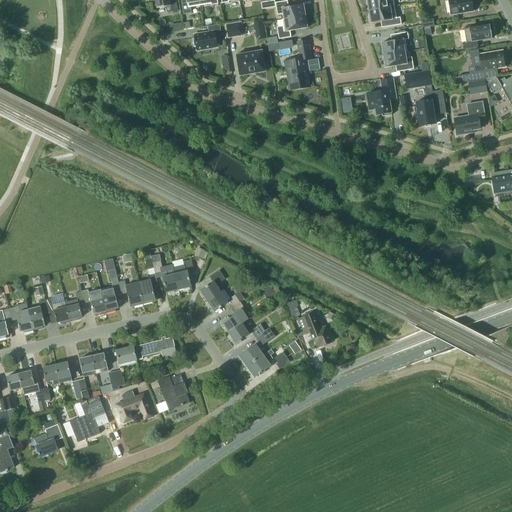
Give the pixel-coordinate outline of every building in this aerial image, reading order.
[(171,12),(178,11),(176,0),(153,0),(154,0),(156,0),(157,8),(170,6),(171,12)] [(366,0),(369,11),(394,6),(393,0),(366,0)] [(447,0),(450,15),(473,11),(473,7),(475,6),(473,0),(447,0)] [(283,14),(284,19),(305,15),(302,4),(288,7),(287,1),(275,3),(277,15),(283,14)] [(396,18),(394,6),(369,11),(371,23),(385,21),(387,27),(401,24),(400,17),(396,18)] [(305,15),(284,19),(282,20),(283,26),(277,27),(279,39),(291,37),(290,31),(307,28),(305,15)] [(262,19),(253,20),(255,34),(264,33),(262,19)] [(433,19),(421,21),(422,27),(434,25),(433,19)] [(225,24),(227,39),(244,36),(241,22),(225,24)] [(466,42),(462,43),(463,49),(478,47),(477,41),(492,38),(489,24),(484,25),(483,23),(476,24),(476,27),(464,29),(466,42)] [(194,35),(194,39),(192,39),(194,47),(196,46),(196,51),(217,47),(216,37),(222,36),(220,24),(208,26),(209,32),(194,35)] [(381,43),(384,56),(405,52),(407,52),(405,40),(408,39),(407,32),(395,34),(396,40),(381,43)] [(293,48),(292,40),(280,42),(281,50),(293,48)] [(289,91),(289,90),(309,87),(304,59),(312,58),(312,59),(309,40),(309,41),(297,43),(300,60),(284,62),(284,61),(283,61),(285,73),(287,72),(288,79),(286,80),(288,92),(289,91)] [(239,76),(265,72),(262,51),(236,55),(239,76)] [(469,74),(457,76),(459,83),(498,76),(497,70),(494,71),(494,68),(505,67),(504,63),(506,62),(505,55),(503,55),(502,51),(479,55),(480,65),(475,66),(475,71),(469,72),(469,74)] [(405,52),(384,56),(386,67),(400,65),(401,71),(414,69),(412,62),(406,63),(405,52)] [(434,92),(430,72),(406,76),(408,89),(425,87),(428,101),(417,103),(418,111),(415,111),(417,120),(420,119),(421,127),(437,124),(435,112),(446,110),(443,91),(434,92)] [(509,102),(511,107),(511,88),(511,89),(504,78),(498,81),(497,79),(487,84),(492,92),(501,87),(509,101),(509,102)] [(368,102),(369,110),(375,109),(376,115),(382,114),(382,116),(392,115),(391,112),(389,100),(396,99),(393,79),(381,81),(382,91),(373,93),(374,101),(368,102)] [(487,92),(485,79),(468,82),(470,95),(487,92)] [(489,107),(498,102),(494,95),(488,99),(489,107)] [(469,116),(454,119),(457,135),(472,132),(471,130),(480,129),(478,119),(485,118),(482,102),(467,104),(469,116)] [(511,174),(492,178),(494,191),(509,189),(509,191),(511,190),(511,174)] [(192,255),(205,260),(209,252),(196,246),(192,255)] [(133,262),(131,254),(123,256),(125,263),(133,262)] [(152,300),(155,299),(153,287),(158,286),(155,274),(153,262),(152,259),(145,260),(150,280),(138,282),(143,304),(152,302),(152,300)] [(191,286),(188,272),(194,271),(192,259),(183,261),(184,264),(173,267),(175,274),(179,289),(191,286)] [(119,308),(116,296),(122,294),(119,282),(117,275),(116,275),(115,269),(109,271),(111,277),(110,277),(115,295),(103,298),(107,313),(116,311),(116,309),(119,308)] [(222,292),(221,291),(217,285),(226,279),(220,270),(209,277),(212,282),(200,290),(207,301),(222,292)] [(179,289),(175,274),(162,277),(166,292),(179,289)] [(119,282),(122,294),(127,293),(130,305),(133,304),(134,307),(143,304),(138,282),(126,285),(125,281),(119,282)] [(34,288),(36,296),(44,294),(42,286),(34,288)] [(245,299),(240,292),(230,298),(224,289),(221,291),(222,292),(207,301),(215,312),(227,303),(230,309),(240,302),(245,299)] [(96,295),(97,299),(91,301),(88,290),(83,291),(86,303),(91,302),(93,314),(96,313),(97,315),(107,313),(103,298),(102,294),(96,295)] [(79,318),(82,317),(79,304),(86,303),(83,291),(76,292),(77,299),(65,302),(70,322),(79,319),(79,318)] [(48,312),(54,311),(57,323),(60,322),(61,324),(70,322),(65,302),(53,304),(52,298),(45,300),(48,312)] [(43,328),(43,326),(45,326),(42,314),(48,312),(45,300),(39,301),(40,306),(29,308),(34,330),(43,328)] [(287,303),(292,318),(299,315),(296,306),(297,305),(295,300),(287,303)] [(242,323),(245,321),(249,319),(244,312),(246,311),(240,302),(230,309),(233,314),(221,322),(229,333),(243,324),(242,323)] [(18,319),(20,332),(23,331),(24,333),(34,330),(29,308),(20,310),(19,306),(8,309),(11,321),(18,319)] [(0,338),(6,337),(6,335),(9,334),(6,322),(11,321),(8,309),(0,310),(0,338)] [(323,347),(331,344),(328,336),(329,335),(326,326),(323,327),(322,322),(320,322),(316,312),(298,318),(305,335),(310,333),(313,340),(315,340),(318,347),(322,345),(323,347)] [(249,334),(248,333),(243,324),(229,333),(236,344),(249,334)] [(250,331),(255,337),(265,330),(261,324),(250,331)] [(240,355),(247,367),(263,356),(263,355),(258,348),(275,336),(269,328),(265,330),(255,337),(259,342),(240,355)] [(134,347),(137,360),(143,359),(142,356),(161,352),(163,359),(177,356),(173,338),(134,347)] [(137,360),(134,347),(134,346),(116,350),(119,365),(120,364),(121,367),(137,363),(136,361),(137,360)] [(271,349),(263,355),(263,356),(247,367),(255,377),(270,366),(268,362),(273,358),(270,355),(274,353),(271,349)] [(276,364),(279,369),(290,361),(283,352),(274,358),(278,362),(276,364)] [(104,353),(91,356),(96,374),(108,371),(104,353)] [(96,374),(91,356),(79,359),(84,377),(96,374)] [(68,362),(55,365),(60,383),(72,380),(71,376),(68,362)] [(53,380),(54,385),(60,383),(55,365),(43,368),(46,381),(53,380)] [(120,370),(115,371),(118,386),(125,384),(124,380),(123,381),(120,370)] [(31,371),(19,374),(23,387),(22,387),(24,394),(36,391),(39,402),(46,400),(43,389),(39,389),(37,380),(34,381),(31,371)] [(108,373),(113,390),(119,389),(118,386),(115,371),(108,373)] [(23,387),(19,374),(7,377),(10,390),(22,387),(23,387)] [(185,382),(184,382),(181,375),(182,374),(170,378),(170,376),(157,381),(169,411),(190,403),(186,393),(189,392),(188,392),(186,393),(182,383),(185,382)] [(406,400),(424,384),(417,376),(398,391),(406,400)] [(84,378),(78,380),(81,391),(87,390),(84,378)] [(81,391),(78,380),(72,381),(76,400),(82,398),(81,391)] [(48,387),(43,389),(46,400),(51,399),(48,387)] [(144,393),(135,397),(132,390),(122,394),(124,401),(115,404),(123,424),(133,420),(129,411),(140,407),(145,420),(153,417),(144,393)] [(11,396),(5,398),(8,409),(13,408),(14,408),(11,396)] [(100,434),(93,415),(98,413),(99,414),(105,411),(105,412),(113,409),(109,397),(89,404),(92,412),(69,421),(78,443),(87,439),(85,437),(92,434),(92,437),(100,434)] [(11,419),(8,409),(5,398),(0,399),(0,401),(2,411),(1,411),(0,411),(0,423),(11,420),(11,419)] [(58,450),(54,441),(63,438),(58,424),(45,429),(46,433),(34,438),(37,445),(36,446),(41,457),(58,450)] [(0,429),(0,437),(9,434),(6,427),(0,429)] [(0,438),(0,471),(1,473),(14,467),(7,450),(14,447),(9,435),(0,438)] [(396,505),(422,496),(421,491),(399,498),(397,493),(388,496),(390,502),(395,501),(396,505)] [(277,511),(267,496),(257,503),(262,511),(277,511)]
